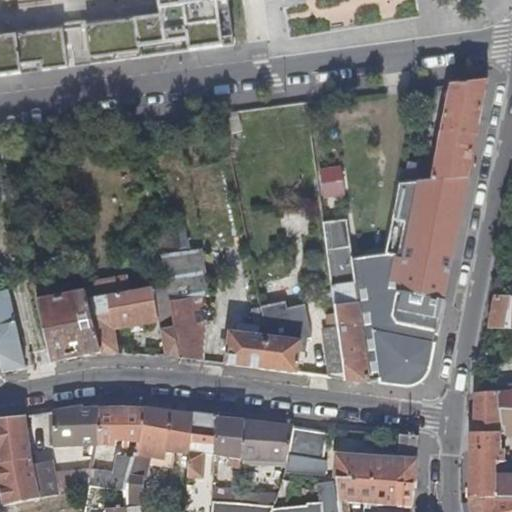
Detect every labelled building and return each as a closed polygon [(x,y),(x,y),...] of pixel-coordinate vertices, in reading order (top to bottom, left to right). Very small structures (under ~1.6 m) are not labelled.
[(157,0),(160,17),(79,29),(82,52),(87,51),(89,66),(233,46),(226,0),(157,0)] [(5,22),(0,22),(0,76),(21,73),(20,66),(42,63),(43,70),(69,67),(64,30),(7,38),(5,22)] [(468,179),(486,83),(449,87),(430,183),(468,179)] [(342,166),(318,166),(319,197),(343,196),(342,166)] [(346,219),(322,222),(328,266),(335,315),(346,382),(370,384),(410,389),(414,386),(415,385),(417,384),(419,382),(421,380),(424,377),(426,375),(428,373),(430,370),(430,369),(468,179),(430,183),(396,187),(386,249),(351,253),(346,219)] [(42,270),(30,272),(34,288),(45,285),(42,270)] [(86,294),(101,354),(119,355),(114,333),(159,325),(154,290),(93,301),(91,291),(85,292),(86,294)] [(43,326),(52,363),(101,354),(86,294),(37,303),(43,326)] [(0,359),(3,373),(25,369),(6,295),(0,296),(0,359)] [(175,330),(180,359),(203,361),(208,323),(209,312),(206,298),(171,303),(175,330)] [(511,298),(495,298),(489,328),(511,329),(511,298)] [(286,302),(260,307),(263,322),(266,337),(262,370),(297,375),(300,356),(304,357),(307,340),(311,339),(305,307),(288,309),(286,302)] [(322,330),(328,379),(346,382),(335,315),(326,316),(328,329),(322,330)] [(229,333),(225,365),(262,370),(266,337),(263,322),(256,323),(259,337),(229,333)] [(27,329),(36,366),(52,363),(43,326),(27,329)] [(162,332),(167,358),(180,359),(175,330),(162,332)] [(469,432),(468,498),(508,496),(511,496),(511,390),(476,394),(473,432),(469,432)] [(38,416),(24,416),(26,431),(41,428),(41,430),(55,427),(56,445),(95,444),(98,409),(79,409),(79,407),(38,414),(38,416)] [(120,409),(98,409),(95,444),(114,446),(115,440),(137,442),(141,410),(120,409)] [(141,409),(141,410),(137,442),(132,460),(123,490),(125,511),(124,511),(123,511),(142,511),(142,507),(143,481),(145,481),(149,458),(165,459),(166,452),(189,453),(192,417),(192,414),(141,409)] [(0,418),(0,494),(2,507),(38,500),(29,445),(26,431),(24,416),(0,418)] [(216,418),(192,417),(189,453),(186,478),(202,480),(204,454),(214,455),(216,418)] [(243,421),(216,418),(214,455),(214,456),(234,457),(240,458),(243,421)] [(292,426),(243,421),(240,458),(287,460),(288,455),(292,428),(292,426)] [(326,434),(292,428),(288,455),(321,460),(326,434)] [(417,438),(399,437),(396,462),(336,457),(335,480),(337,481),(413,485),(417,438)] [(29,445),(38,500),(55,496),(73,490),(71,482),(55,487),(52,464),(50,464),(46,443),(29,445)] [(123,490),(132,460),(115,456),(110,488),(123,490)] [(340,511),(339,502),(337,481),(319,484),(321,505),(322,511),(340,511)] [(413,485),(337,481),(339,502),(340,511),(347,511),(347,502),(411,507),(413,485)] [(232,489),(212,488),(212,494),(211,502),(236,504),(237,493),(237,490),(232,489)] [(262,496),(237,493),(236,504),(261,506),(262,496)] [(468,498),(470,511),(511,511),(511,496),(508,496),(468,498)]
